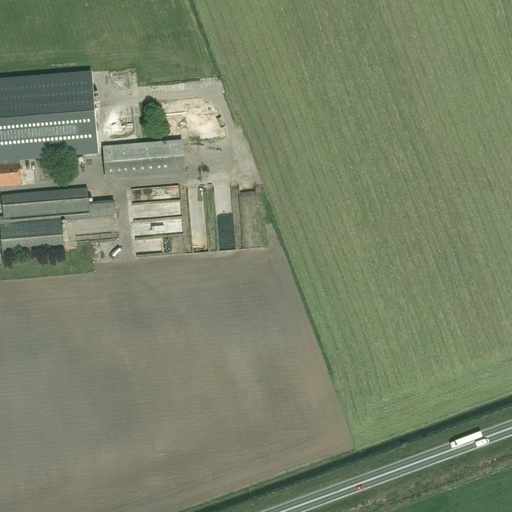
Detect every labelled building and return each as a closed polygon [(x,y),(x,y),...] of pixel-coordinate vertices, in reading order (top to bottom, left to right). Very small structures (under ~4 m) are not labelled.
[(0,159),(19,158),(45,156),(97,151),(91,75),(0,82),(0,159)] [(105,148),(107,179),(179,173),(177,142),(152,144),(105,148)] [(19,158),(0,159),(0,186),(22,185),(19,158)] [(37,171),(26,172),(27,183),(37,183),(37,171)] [(62,221),(90,219),(87,189),(2,196),(4,217),(0,216),(0,226),(1,226),(3,257),(64,252),(62,221)] [(145,205),(145,215),(165,214),(165,204),(145,205)] [(116,216),(117,207),(110,206),(109,216),(116,216)]
